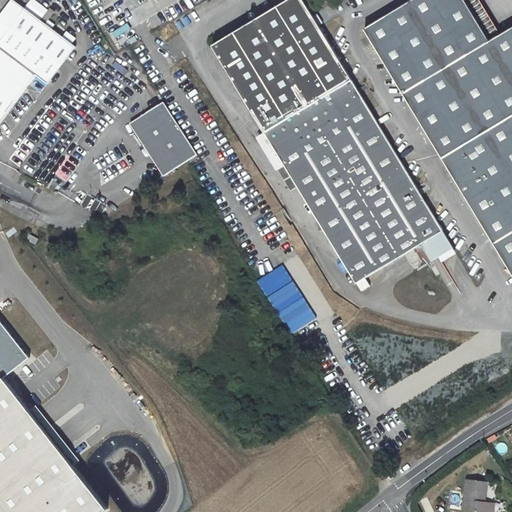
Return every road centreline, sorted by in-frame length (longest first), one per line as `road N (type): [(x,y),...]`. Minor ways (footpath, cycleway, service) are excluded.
road 1 (unknown): [(415,471),(150,26)]
road 2 (unknown): [(0,146),(80,49),(79,30),(51,0)]
road 3 (residential): [(391,489),(511,411)]
